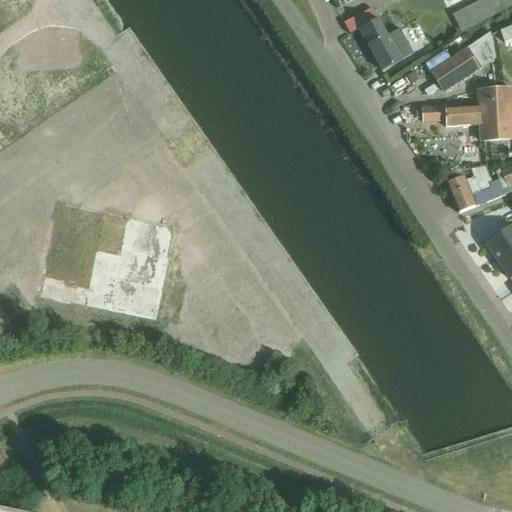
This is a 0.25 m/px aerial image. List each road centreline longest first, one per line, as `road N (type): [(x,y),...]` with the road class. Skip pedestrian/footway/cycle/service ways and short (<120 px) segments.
road 1 (residential): [(463,511),(144,382),(54,376),(0,395)]
road 2 (residential): [(511,344),(278,0)]
